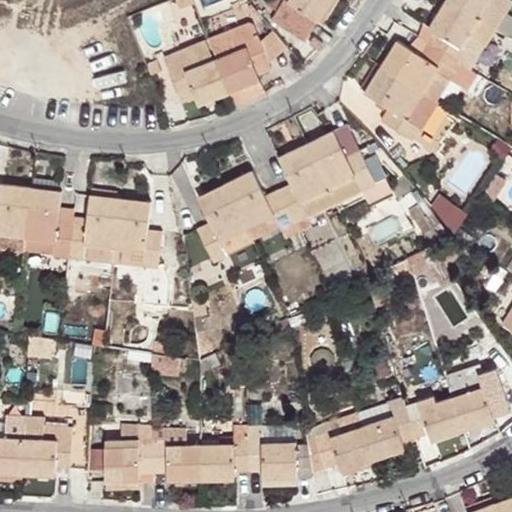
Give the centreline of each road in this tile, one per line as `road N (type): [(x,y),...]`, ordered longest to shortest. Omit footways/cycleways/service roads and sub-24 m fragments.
road 1 (residential): [(382,0),(300,108),(182,153),(75,145),(0,125)]
road 2 (residential): [(511,456),(453,494),(387,511)]
